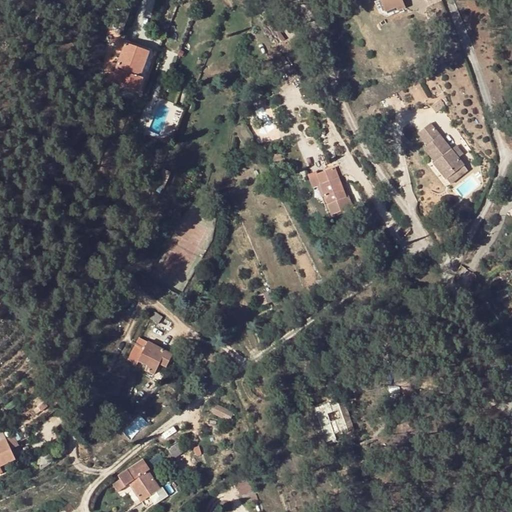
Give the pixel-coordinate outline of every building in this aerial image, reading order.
[(379,0),(380,1),(385,12),(395,0),(379,0)] [(405,8),(402,0),(395,0),(385,12),(395,7),(397,11),(405,8)] [(380,13),(382,15),(385,12),(380,1),(375,3),(380,13)] [(385,12),(382,15),(386,15),(397,11),(395,7),(385,12)] [(148,51),(125,42),(111,81),(137,91),(142,79),(138,78),(148,51)] [(458,158),(451,150),(429,124),(417,133),(426,144),(423,148),(435,162),(432,164),(446,180),(464,165),(458,158)] [(456,146),(451,150),(458,158),(463,154),(456,146)] [(284,153),(275,153),(276,164),(284,164),(284,153)] [(468,170),(464,165),(446,180),(450,184),(468,170)] [(345,195),(339,181),(337,182),(335,178),(338,177),(334,166),(309,176),(313,186),(320,183),(332,213),(351,205),(347,195),(345,195)] [(273,299),(269,289),(262,292),(267,302),(273,299)] [(260,305),(267,302),(262,292),(256,295),(260,305)] [(153,312),(149,319),(155,323),(159,317),(153,312)] [(171,354),(139,338),(127,360),(136,365),(138,361),(146,365),(144,369),(154,374),(159,363),(166,366),(171,354)] [(311,417),(314,430),(323,429),(326,442),(335,440),(329,415),(339,412),(341,421),(336,422),(339,437),(354,434),(346,400),(317,407),(319,416),(311,417)] [(48,406),(44,401),(38,406),(42,410),(48,406)] [(215,413),(227,419),(231,412),(219,406),(215,413)] [(5,438),(0,440),(0,465),(15,459),(5,438)] [(182,451),(177,444),(168,450),(173,458),(182,451)] [(149,469),(143,459),(117,476),(120,479),(124,485),(128,483),(141,501),(149,495),(159,488),(147,470),(149,469)] [(120,479),(112,484),(117,491),(125,486),(124,485),(120,479)] [(249,480),(237,485),(241,495),(253,490),(249,480)]
